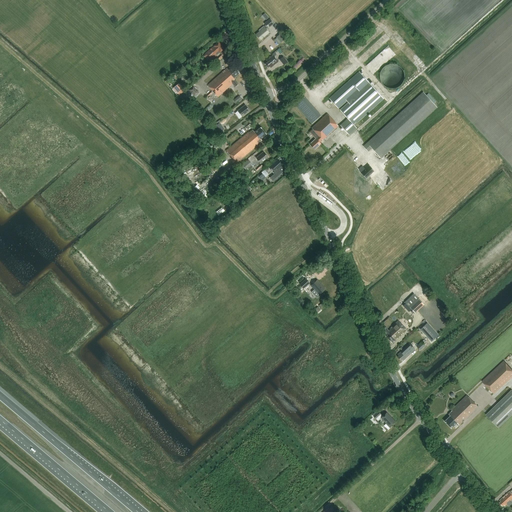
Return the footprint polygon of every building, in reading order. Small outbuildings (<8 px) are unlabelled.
[(270,32),(267,29),(273,24),(269,19),(264,23),(266,25),(265,26),(264,26),(259,31),(260,31),(256,35),(260,40),(270,32)] [(219,42),(205,54),(208,59),(215,53),(217,55),(224,49),(219,42)] [(269,61),(265,64),(268,68),(270,66),(271,68),(278,61),(274,56),(273,55),(268,59),(269,61)] [(283,56),(279,60),(283,65),(287,61),(283,56)] [(220,74),(207,85),(212,91),(217,96),(230,85),(233,83),(235,86),(237,84),(233,80),(235,79),(234,78),(239,73),(236,70),(233,66),(229,70),(227,68),(220,74)] [(359,71),(329,98),(338,108),(347,101),(348,102),(369,83),(359,71)] [(326,82),(331,88),(339,80),(334,74),(326,82)] [(185,90),(179,83),(173,88),(179,95),(185,90)] [(348,102),(340,110),(348,118),(353,124),(354,125),(383,98),(369,83),(348,102)] [(199,91),(194,86),(189,91),(194,96),(199,91)] [(390,150),(437,107),(434,104),(426,95),(423,92),(365,144),(363,146),(368,151),(372,148),(381,158),(390,150)] [(294,105),(311,124),(321,115),(304,96),(294,105)] [(250,110),(245,105),(238,111),(242,116),(250,110)] [(321,143),(320,142),(338,126),(327,114),(312,128),(313,129),(309,132),(316,139),(310,144),(314,149),(321,143)] [(348,118),(340,125),(349,135),(357,128),(354,125),(353,124),(348,118)] [(219,123),(213,127),(218,133),(217,134),(220,137),(223,135),(220,132),(224,129),(219,123)] [(253,130),(250,132),(249,132),(226,151),(237,163),(263,142),(260,139),(266,134),(261,127),(255,132),(253,130)] [(268,157),(264,152),(256,158),(260,163),(268,157)] [(266,168),(261,172),(262,173),(265,176),(272,170),(272,171),(274,173),(275,173),(272,175),(275,178),(284,169),(285,170),(281,166),(282,165),(277,159),(269,167),(267,169),(266,168)] [(245,169),(251,164),(248,160),(241,165),(245,169)] [(209,171),(215,166),(213,163),(205,171),(209,176),(212,173),(209,171)] [(369,165),(361,173),(366,179),(374,171),(369,165)] [(218,177),(216,178),(218,180),(217,181),(219,183),(226,177),(224,175),(223,176),(222,174),(220,175),(221,177),(220,178),(218,177)] [(303,289),(309,283),(305,279),(299,284),(303,289)] [(317,280),(311,285),(319,294),(325,289),(317,280)] [(414,294),(405,302),(414,312),(423,304),(414,294)] [(386,336),(392,343),(406,330),(398,321),(388,330),(386,327),(383,330),(387,335),(386,336)] [(427,323),(420,329),(432,342),(439,335),(427,323)] [(422,341),(416,347),(420,350),(425,345),(422,341)] [(409,343),(397,354),(399,356),(398,357),(401,360),(402,359),(403,361),(415,349),(409,343)] [(511,369),(503,361),(482,381),(494,394),(511,376),(511,369)] [(486,415),(498,428),(511,414),(511,390),(486,415)] [(451,411),(451,412),(448,414),(450,416),(444,421),(451,428),(457,423),(459,425),(478,407),(467,395),(451,410),(452,411),(451,411)] [(383,416),(381,414),(378,412),(373,416),(378,421),(379,420),(380,420),(382,419),(386,423),(383,426),(387,430),(391,426),(391,425),(395,421),(387,412),(383,416)] [(511,493),(510,491),(507,494),(500,500),(501,502),(500,503),(503,506),(504,505),(505,506),(508,504),(509,505),(511,502),(510,501),(511,499),(511,493)]
